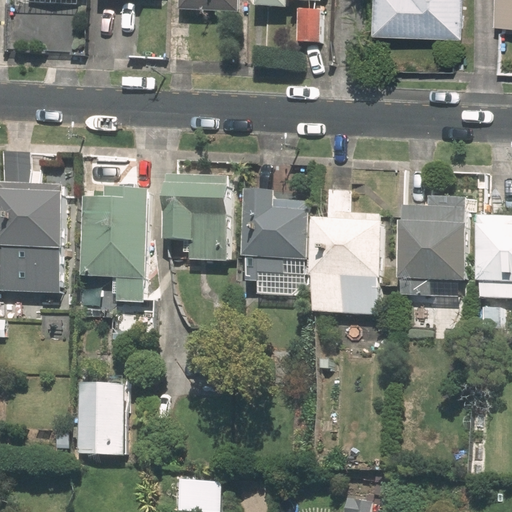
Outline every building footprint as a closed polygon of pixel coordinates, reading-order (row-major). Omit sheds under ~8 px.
[(182,0),(182,10),(241,13),(241,0),(182,0)] [(262,0),(262,7),(292,9),(292,0),(307,0),(327,1),(327,0),(262,0)] [(378,0),(378,35),(464,39),(465,0),(378,0)] [(511,0),(498,0),(497,28),(511,29),(511,0)] [(325,42),(326,11),(304,10),(303,42),(325,42)] [(199,260),(237,261),(240,177),(175,174),(173,240),(195,241),(194,252),(199,252),(199,260)] [(68,193),(68,186),(6,184),(6,191),(4,191),(2,247),(6,247),(5,273),(66,275),(66,249),(68,249),(70,193),(68,193)] [(148,279),(152,190),(109,188),(108,200),(85,198),(82,275),(119,277),(118,301),(145,302),(146,279),(148,279)] [(325,277),(324,311),(386,314),(387,280),(388,280),(391,225),(388,225),(388,216),(357,215),(358,192),(337,191),(336,222),(324,222),(322,277),(325,277)] [(312,261),(314,213),(311,213),(311,204),(279,203),(280,193),(252,192),(249,258),(253,258),(252,282),(262,282),(263,274),(308,276),(309,261),(312,261)] [(469,227),(470,201),(435,200),(434,209),(409,208),(409,224),(406,224),(403,280),(407,280),(406,296),(463,298),(463,283),(470,283),(473,227),(469,227)] [(511,219),(487,218),(484,283),(487,283),(486,300),(511,300),(511,219)] [(506,310),(487,310),(486,329),(505,330),(506,310)] [(404,365),(403,389),(419,389),(420,372),(414,372),(414,366),(404,365)] [(83,385),(80,455),(127,457),(130,386),(83,385)]
